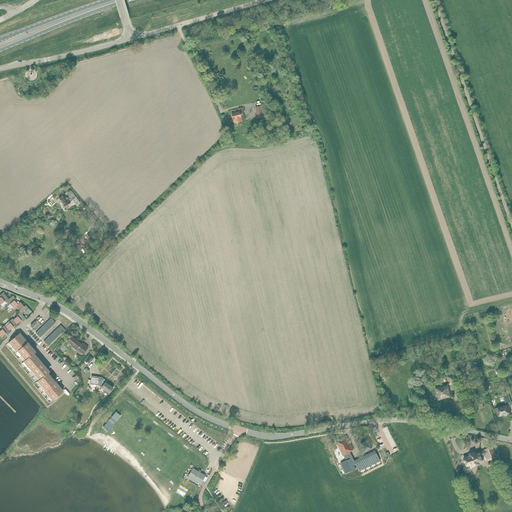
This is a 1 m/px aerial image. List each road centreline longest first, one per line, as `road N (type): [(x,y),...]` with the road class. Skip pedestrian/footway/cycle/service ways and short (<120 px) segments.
road 1 (tertiary): [(238,429),(181,401),(50,301),(0,282)]
road 2 (tertiary): [(511,440),(384,419),(275,436),(238,429)]
road 3 (unclassified): [(511,225),(434,0)]
road 4 (unclassified): [(130,38),(265,0)]
road 5 (primary): [(0,50),(125,0)]
road 6 (unclassified): [(0,68),(130,38)]
